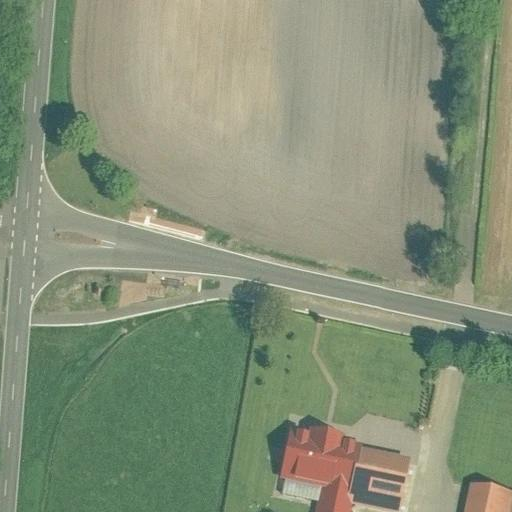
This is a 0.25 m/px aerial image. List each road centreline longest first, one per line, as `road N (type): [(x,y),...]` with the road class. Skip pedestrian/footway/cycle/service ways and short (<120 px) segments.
road 1 (tertiary): [(24,226),(511,331)]
road 2 (tertiary): [(24,226),(4,511)]
road 3 (tertiary): [(43,0),(24,226)]
